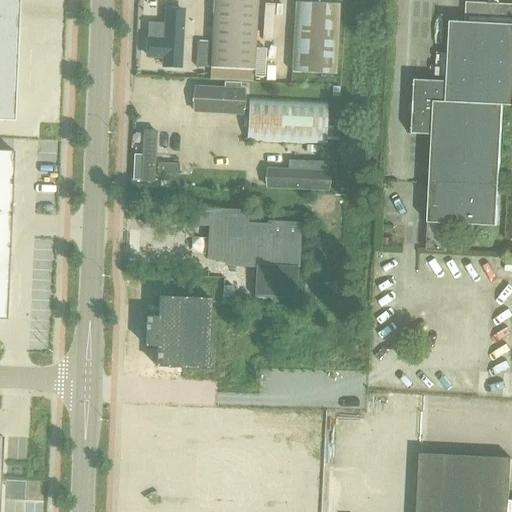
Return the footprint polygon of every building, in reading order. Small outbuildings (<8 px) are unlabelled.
[(0,0),(0,120),(14,121),(18,0),(0,0)] [(253,70),(256,0),(212,0),(209,68),(253,70)] [(291,72),(319,73),(335,74),(338,3),(295,1),(291,72)] [(450,22),(447,82),(446,102),(503,105),(511,105),(511,4),(466,2),(465,22),(450,22)] [(163,65),(179,66),(182,10),(166,9),(164,38),(146,37),(145,56),(163,57),(163,65)] [(207,67),(209,42),(197,41),(195,67),(207,67)] [(432,135),(430,182),(499,186),(503,105),(446,102),(447,82),(414,80),(412,134),(432,135)] [(244,86),(195,83),(194,107),(242,110),(244,86)] [(327,105),(327,101),(248,97),(246,141),(325,145),(326,122),(327,105)] [(333,122),(338,122),(339,106),(327,105),(326,122),(333,122)] [(134,153),(133,179),(140,180),(154,181),(156,130),(143,129),(142,154),(134,153)] [(0,149),(0,320),(5,321),(13,150),(0,149)] [(267,186),(327,189),(329,160),(289,158),(288,167),(268,166),(267,186)] [(157,173),(179,174),(179,164),(158,163),(157,173)] [(499,186),(430,182),(428,223),(497,226),(499,186)] [(296,299),(300,223),(268,222),(268,224),(248,223),(248,211),(201,209),(200,223),(210,223),(209,256),(226,257),(225,263),(256,264),(254,296),(296,299)] [(431,230),(431,244),(457,244),(458,230),(431,230)] [(326,292),(337,292),(338,281),(326,281),(326,292)] [(222,289),(222,301),(232,301),(233,289),(233,286),(222,286),(222,289)] [(163,297),(158,297),(157,302),(158,302),(158,318),(145,317),(144,346),(157,346),(156,362),(155,362),(155,366),(208,368),(211,299),(167,298),(163,297)] [(414,511),(505,511),(509,457),(417,453),(414,511)]
